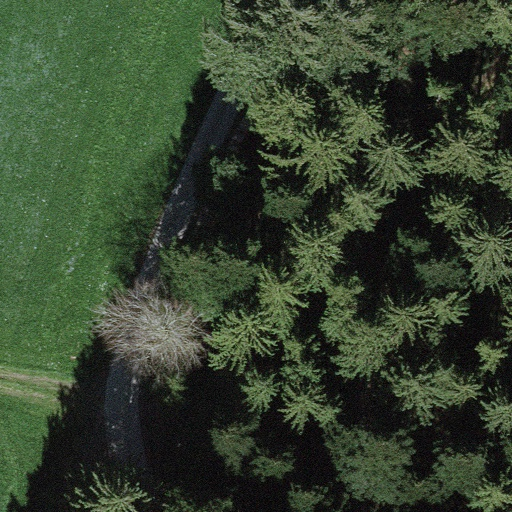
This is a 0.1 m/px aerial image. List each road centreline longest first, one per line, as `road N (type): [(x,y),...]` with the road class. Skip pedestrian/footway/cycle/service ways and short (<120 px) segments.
road 1 (track): [(511,27),(156,511)]
road 2 (track): [(0,373),(128,388)]
